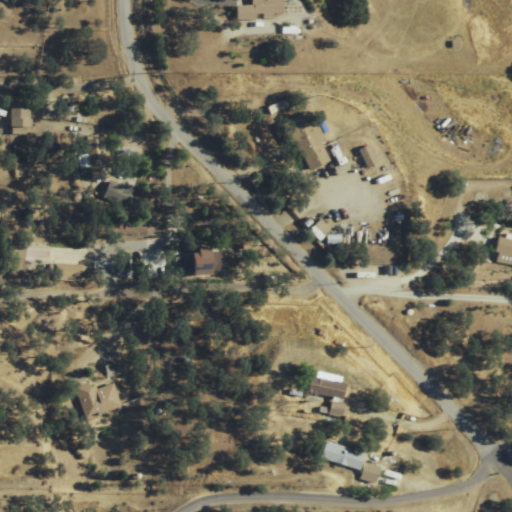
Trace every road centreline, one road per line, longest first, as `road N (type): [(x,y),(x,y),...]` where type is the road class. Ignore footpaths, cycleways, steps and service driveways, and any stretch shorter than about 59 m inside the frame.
road 1 (residential): [(486,467),(490,454),(471,424),(203,153),(134,67),(115,0)]
road 2 (residential): [(162,511),(208,490),(456,484),(486,467)]
